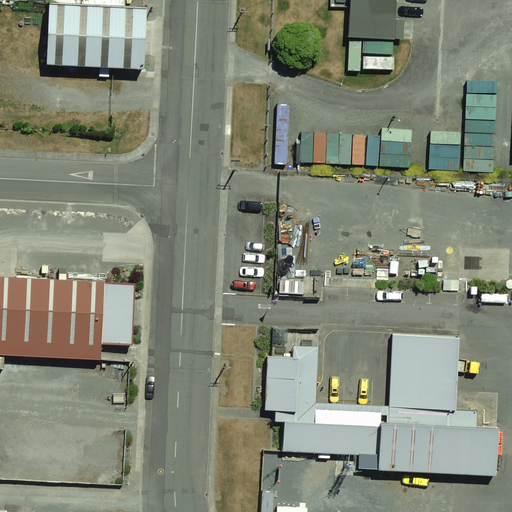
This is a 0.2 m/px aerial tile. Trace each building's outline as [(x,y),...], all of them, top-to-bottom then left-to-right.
[(155,3),(78,0),(53,0),(51,63),(153,67),(155,3)] [(343,0),(341,33),(390,36),(392,0),(343,0)] [(499,80),(468,79),(463,173),(494,175),(499,80)] [(412,129),(381,128),(376,165),(409,167),(412,129)] [(376,136),(314,135),(315,162),(376,168),(376,165),(376,136)] [(460,147),(434,146),(429,169),(458,171),(460,147)] [(110,283),(0,278),(0,356),(107,360),(110,283)] [(466,342),(383,335),(378,407),(460,414),(466,342)] [(309,347),(271,344),(266,401),(305,404),(309,347)] [(369,414),(286,408),(283,453),(366,459),(369,414)] [(485,421),(377,413),(374,468),(481,476),(485,421)]
